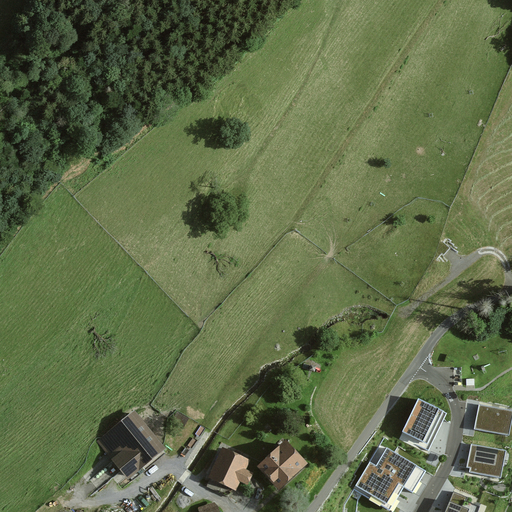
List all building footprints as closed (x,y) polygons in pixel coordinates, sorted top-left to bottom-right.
[(444,417),(419,404),(404,436),(429,448),(444,417)] [(511,420),(511,415),(480,408),(475,431),(508,439),(511,420)] [(167,453),(135,412),(97,442),(129,483),(167,453)] [(286,444),(257,470),(279,495),(309,469),(286,444)] [(232,489),(237,478),(249,483),(253,473),(241,468),(246,456),(221,446),(207,479),(232,489)] [(506,456),(472,449),(468,470),(472,471),(471,476),(500,482),(506,456)] [(377,469),(370,465),(355,489),(390,511),(404,489),(412,495),(425,475),(388,452),(377,469)] [(467,502),(454,497),(447,511),(477,511),(478,511),(465,506),(467,502)]
